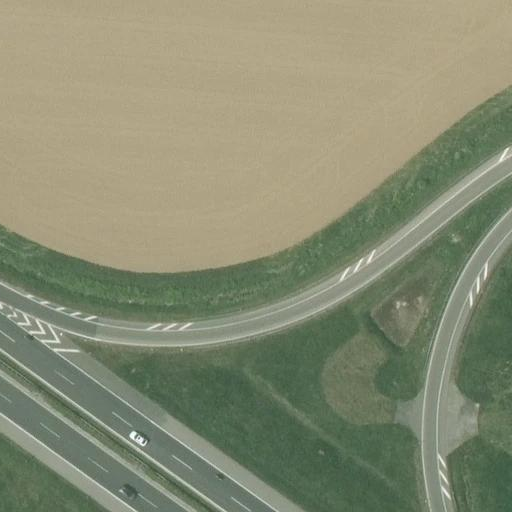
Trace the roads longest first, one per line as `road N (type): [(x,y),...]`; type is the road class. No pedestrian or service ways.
road 1 (motorway): [(511,164),(362,278),(272,323),(165,340),(95,333),(0,303)]
road 2 (motorway): [(437,511),(429,442),(438,360),(470,275),(511,220)]
road 3 (motorway): [(248,511),(0,333)]
road 4 (motorway): [(0,395),(161,511)]
